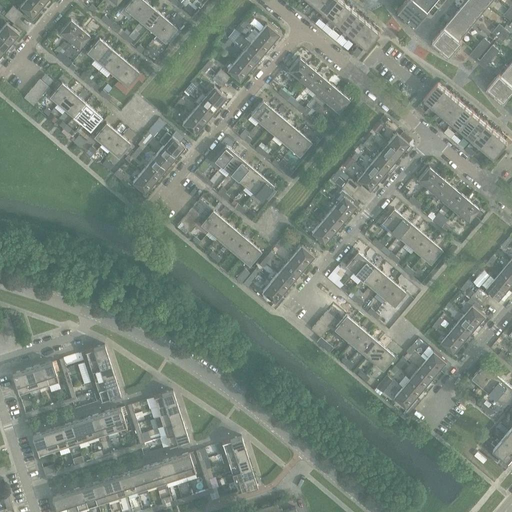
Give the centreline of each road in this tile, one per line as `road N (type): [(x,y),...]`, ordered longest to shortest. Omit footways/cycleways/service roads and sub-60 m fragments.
road 1 (residential): [(377,511),(240,398),(91,312)]
road 2 (residential): [(175,201),(175,180),(302,29)]
road 3 (residential): [(307,301),(307,288),(431,138)]
road 4 (residential): [(431,138),(302,29)]
road 5 (residential): [(441,403),(443,386),(511,306)]
